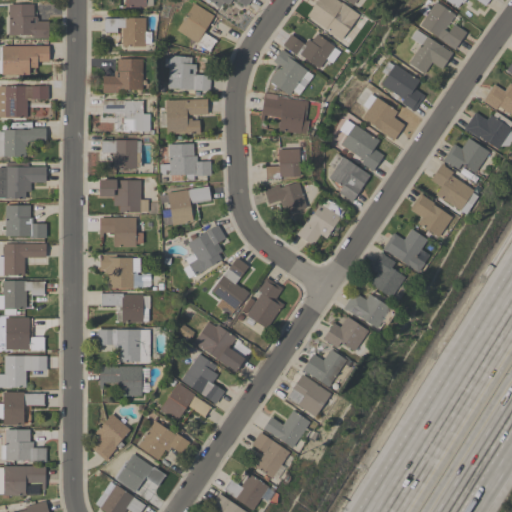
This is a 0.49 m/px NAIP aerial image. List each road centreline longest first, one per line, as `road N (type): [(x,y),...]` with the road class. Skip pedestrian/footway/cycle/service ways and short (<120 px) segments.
road 1 (residential): [(511,19),(177,511)]
road 2 (residential): [(73,0),(74,511)]
road 3 (residential): [(284,0),(242,63),(234,101),(242,221),(328,290)]
road 4 (motorway): [(511,313),(387,511)]
